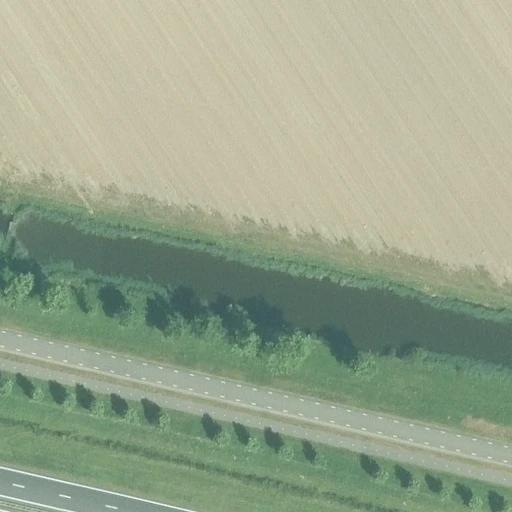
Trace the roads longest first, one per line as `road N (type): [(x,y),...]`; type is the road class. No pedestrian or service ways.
road 1 (unclassified): [(511,457),(0,342)]
road 2 (trunk): [(118,511),(0,484)]
